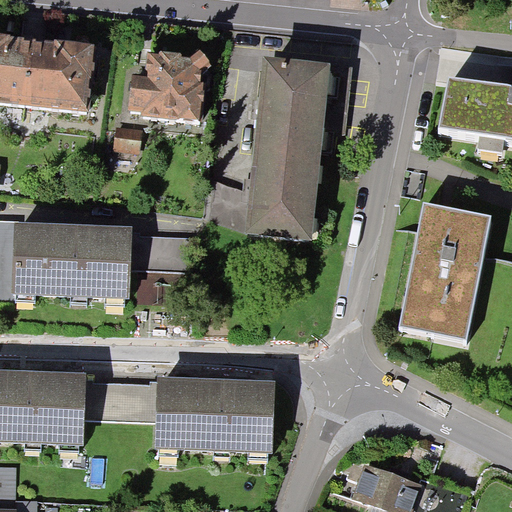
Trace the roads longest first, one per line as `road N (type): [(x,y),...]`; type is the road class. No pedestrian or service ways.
road 1 (residential): [(336,372),(396,33),(95,0)]
road 2 (residential): [(336,372),(172,348),(0,342)]
road 3 (residential): [(511,457),(336,372)]
road 4 (residential): [(290,511),(336,372)]
